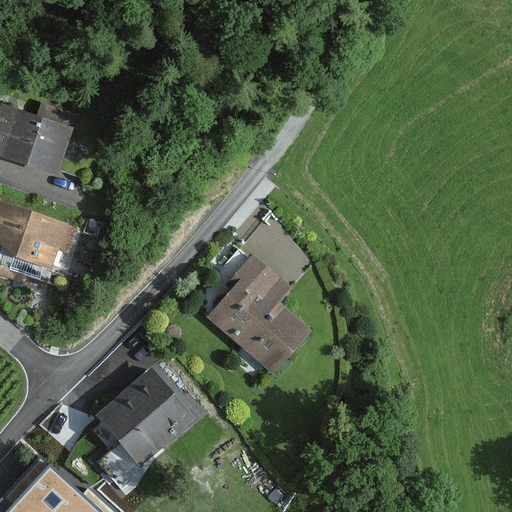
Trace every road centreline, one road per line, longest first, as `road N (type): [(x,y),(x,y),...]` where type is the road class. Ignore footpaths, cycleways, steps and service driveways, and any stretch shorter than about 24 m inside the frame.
road 1 (residential): [(266,160),(195,247),(62,382)]
road 2 (track): [(370,0),(266,160)]
